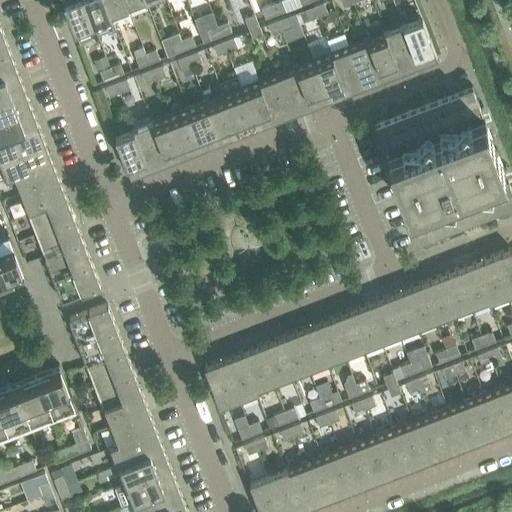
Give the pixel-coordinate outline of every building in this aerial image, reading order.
[(93,22),(84,0),(62,0),(74,29),(93,22)] [(111,15),(105,0),(84,0),(93,22),(111,15)] [(129,8),(125,0),(105,0),(111,15),(129,8)] [(276,0),(271,2),(275,12),(285,8),(282,0),(276,0)] [(313,4),(317,14),(327,10),(323,0),(313,4)] [(275,12),(271,2),(261,6),(265,16),(275,12)] [(317,14),(313,4),(303,8),(307,18),(317,14)] [(248,26),(258,22),(254,12),(244,16),(248,26)] [(277,18),(281,28),(291,24),(287,14),(277,18)] [(402,22),(418,62),(437,55),(421,15),(402,22)] [(281,28),(277,18),(267,22),(271,32),(281,28)] [(217,23),(221,33),(231,30),(227,19),(217,23)] [(258,22),(248,26),(252,36),(262,33),(258,22)] [(384,29),(400,69),(418,62),(402,22),(384,29)] [(221,33),(217,23),(207,27),(211,37),(221,33)] [(0,54),(10,51),(1,28),(0,28),(0,54)] [(366,36),(382,76),(400,69),(384,29),(366,36)] [(181,37),(185,47),(195,43),(191,33),(181,37)] [(223,39),(227,49),(237,45),(233,35),(223,39)] [(348,43),(364,83),(382,76),(366,36),(348,43)] [(185,47),(181,37),(171,41),(175,51),(185,47)] [(227,49),(223,39),(213,43),(216,53),(227,49)] [(331,50),(346,90),(364,83),(348,43),(331,50)] [(145,51),(149,61),(159,57),(155,47),(145,51)] [(187,53),(191,63),(201,59),(197,49),(187,53)] [(313,56),(328,97),(346,90),(331,50),(313,56)] [(0,54),(0,75),(17,69),(10,51),(0,54)] [(149,61),(145,51),(135,55),(139,65),(149,61)] [(191,63),(187,53),(177,57),(181,67),(191,63)] [(108,65),(104,56),(94,60),(98,69),(99,69),(108,65)] [(295,63),(310,104),(328,97),(313,56),(295,63)] [(109,65),(113,75),(124,71),(120,61),(109,65)] [(151,67),(155,77),(165,73),(161,63),(151,67)] [(277,70),(293,111),(310,104),(295,63),(277,70)] [(113,75),(109,65),(108,65),(99,69),(103,79),(113,75)] [(155,77),(151,67),(141,71),(145,81),(155,77)] [(274,118),(259,77),(255,68),(237,75),(241,84),(256,125),(274,118)] [(0,75),(0,95),(24,86),(17,69),(0,75)] [(259,77),(274,118),(293,111),(277,70),(259,77)] [(115,80),(119,91),(130,87),(126,76),(115,80)] [(119,91),(115,80),(105,84),(109,95),(119,91)] [(420,239),(511,203),(511,187),(472,83),(375,121),(420,239)] [(223,91),(238,131),(256,125),(241,84),(223,91)] [(0,95),(0,116),(31,104),(24,86),(0,95)] [(238,131),(223,91),(205,98),(220,138),(238,131)] [(202,145),(220,138),(205,98),(187,105),(202,145)] [(0,137),(38,123),(31,104),(0,116),(0,137)] [(184,152),(202,145),(187,105),(169,112),(184,152)] [(167,159),(184,152),(169,112),(151,119),(167,159)] [(149,166),(167,159),(151,119),(133,126),(149,166)] [(0,137),(0,157),(45,141),(38,123),(0,137)] [(130,173),(149,166),(133,126),(114,133),(130,173)] [(0,168),(3,177),(52,159),(45,141),(0,157),(0,168)] [(52,159),(3,177),(4,178),(12,175),(18,192),(59,176),(52,159)] [(25,210),(66,194),(59,176),(18,192),(25,210)] [(35,232),(74,217),(66,194),(25,210),(26,211),(27,210),(35,232)] [(44,254),(83,239),(74,217),(35,232),(44,254)] [(0,236),(0,280),(0,282),(13,277),(13,276),(24,272),(9,233),(0,236)] [(53,277),(92,261),(83,239),(44,254),(53,277)] [(492,253),(507,293),(511,291),(511,249),(511,246),(492,253)] [(507,293),(492,253),(474,260),(489,300),(507,293)] [(489,300),(474,260),(456,267),(471,307),(489,300)] [(92,261),(53,277),(62,300),(101,285),(92,261)] [(456,267),(438,274),(453,314),(471,307),(456,267)] [(420,281),(436,321),(453,314),(438,274),(420,281)] [(436,321),(420,281),(402,288),(418,328),(436,321)] [(418,328),(402,288),(384,295),(400,335),(418,328)] [(366,301),(382,342),(400,335),(384,295),(366,301)] [(382,342),(366,301),(348,308),(364,349),(382,342)] [(77,340),(116,325),(107,302),(68,316),(77,340)] [(330,315),(345,356),(364,349),(348,308),(330,315)] [(345,356),(330,315),(312,322),(328,363),(345,356)] [(328,363),(312,322),(294,329),(310,370),(328,363)] [(86,362),(125,347),(116,325),(77,340),(86,362)] [(310,370),(294,329),(276,336),(292,376),(310,370)] [(481,332),(485,343),(495,339),(491,329),(481,332)] [(485,343),(481,332),(471,336),(475,347),(485,343)] [(292,376),(276,336),(258,343),(274,383),(292,376)] [(445,346),(449,356),(460,353),(456,342),(445,346)] [(274,383),(258,343),(240,350),(256,390),(274,383)] [(487,348),(491,358),(501,354),(497,344),(487,348)] [(420,356),(416,345),(405,349),(409,360),(420,356)] [(449,356),(445,346),(435,350),(439,360),(449,356)] [(94,385),(133,370),(125,347),(86,362),(94,385)] [(491,358),(487,348),(477,352),(481,362),(491,358)] [(256,390),(240,350),(223,357),(238,397),(256,390)] [(409,360),(414,370),(424,366),(420,356),(409,360)] [(238,397),(223,357),(203,364),(219,405),(238,397)] [(462,358),(451,362),(455,372),(466,368),(462,358)] [(414,370),(409,360),(399,364),(403,374),(414,370)] [(455,372),(451,362),(441,366),(445,376),(455,372)] [(35,371),(54,419),(77,410),(58,363),(48,367),(48,366),(35,371)] [(386,384),(397,380),(393,369),(382,373),(386,384)] [(102,407),(142,392),(133,370),(94,385),(102,406),(101,406),(102,407)] [(13,380),(31,428),(54,419),(35,371),(22,376),(23,377),(13,380)] [(416,376),(419,386),(430,382),(426,372),(416,376)] [(419,386),(416,376),(405,380),(409,390),(419,386)] [(355,381),(359,391),(369,387),(365,377),(355,381)] [(511,379),(501,384),(511,413),(511,379)] [(31,428),(13,380),(3,384),(3,383),(0,384),(0,413),(9,437),(31,428)] [(397,380),(386,384),(390,394),(401,390),(397,380)] [(359,391),(355,381),(345,385),(349,395),(359,391)] [(483,391),(498,431),(511,425),(511,413),(501,384),(483,391)] [(319,395),(323,405),(333,401),(329,391),(319,395)] [(465,397),(480,438),(498,431),(483,391),(465,397)] [(109,425),(149,410),(142,392),(102,407),(109,425)] [(361,397),(365,407),(375,403),(371,393),(361,397)] [(323,405),(319,395),(309,399),(313,409),(323,405)] [(365,407),(361,397),(351,401),(355,411),(365,407)] [(447,404),(463,445),(480,438),(465,397),(447,404)] [(429,411),(445,452),(463,445),(447,404),(429,411)] [(284,409),(287,419),(298,415),(294,405),(284,409)] [(325,411),(329,421),(340,417),(336,407),(325,411)] [(287,419),(284,409),(273,413),(277,423),(287,419)] [(107,446),(156,428),(149,410),(109,425),(115,442),(107,445),(107,446)] [(329,421),(325,411),(315,414),(319,425),(329,421)] [(445,452),(429,411),(411,418),(427,458),(445,452)] [(0,440),(9,437),(0,413),(0,440)] [(393,425),(409,465),(427,458),(411,418),(393,425)] [(248,422),(252,433),(262,429),(258,419),(248,422)] [(290,424),(294,435),(304,431),(300,420),(290,424)] [(252,433),(248,422),(237,426),(241,437),(252,433)] [(294,435),(290,424),(279,428),(283,439),(294,435)] [(375,432),(390,472),(409,465),(393,425),(375,432)] [(72,430),(76,440),(80,451),(91,446),(83,426),(72,430)] [(114,464),(163,446),(156,428),(107,446),(114,464)] [(357,439),(372,479),(390,472),(375,432),(357,439)] [(254,438),(258,448),(268,444),(264,434),(254,438)] [(258,448),(254,438),(244,442),(248,452),(258,448)] [(339,446),(355,486),(372,479),(357,439),(339,446)] [(80,451),(76,440),(64,445),(68,455),(80,451)] [(248,452),(244,442),(235,445),(239,456),(248,452)] [(68,455),(64,445),(51,450),(55,460),(68,455)] [(121,483),(170,464),(163,446),(114,464),(121,483)] [(321,453),(337,493),(355,486),(339,446),(321,453)] [(303,460),(319,500),(337,493),(321,453),(303,460)] [(0,481),(11,477),(6,467),(3,457),(0,458),(0,481)] [(19,462),(23,473),(36,467),(32,457),(19,462)] [(285,467),(301,507),(319,500),(303,460),(285,467)] [(23,473),(19,462),(6,467),(11,477),(23,473)] [(128,501),(177,482),(170,464),(121,483),(128,501)] [(267,474),(282,511),(287,511),(301,507),(285,467),(267,474)] [(57,487),(67,483),(63,472),(53,476),(57,487)] [(282,511),(267,474),(248,481),(260,511),(282,511)] [(41,493),(52,489),(48,479),(37,482),(41,493)] [(152,511),(184,500),(177,482),(128,501),(129,503),(120,507),(122,511),(152,511)] [(67,483),(57,487),(61,497),(71,493),(67,483)] [(52,489),(41,493),(45,503),(56,499),(52,489)] [(188,511),(184,500),(152,511),(188,511)]
